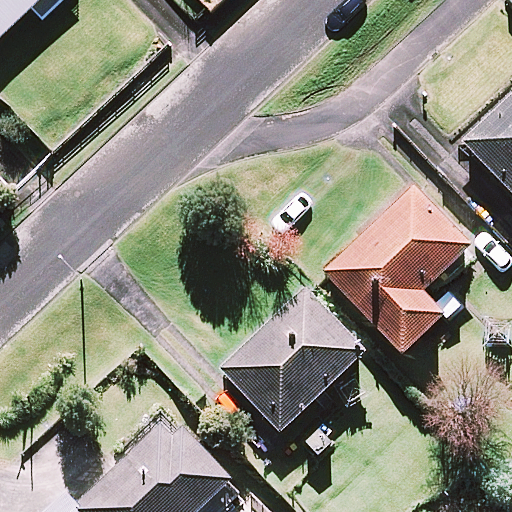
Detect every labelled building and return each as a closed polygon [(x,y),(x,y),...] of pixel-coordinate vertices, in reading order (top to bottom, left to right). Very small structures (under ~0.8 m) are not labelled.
[(0,0),(0,46),(45,0),(0,0)] [(511,95),(460,145),(511,198),(511,95)] [(469,255),(411,193),(323,276),(403,361),(444,322),(422,299),(469,255)] [(365,360),(305,295),(220,374),(280,438),(365,360)] [(52,511),(205,511),(228,491),(166,423),(74,507),(67,499),(52,511)]
